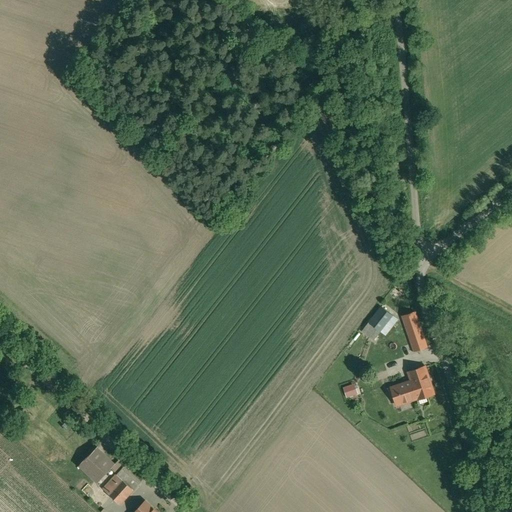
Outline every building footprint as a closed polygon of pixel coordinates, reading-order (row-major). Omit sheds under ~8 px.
[(397,319),(381,306),(362,331),(374,340),(380,332),(385,335),(397,319)] [(417,320),(405,324),(414,351),(427,347),(417,320)] [(353,361),(364,366),(372,345),(361,340),(353,361)] [(425,367),(408,373),(412,382),(394,388),(397,398),(414,392),(417,400),(434,394),(425,367)] [(345,398),(357,394),(353,383),(341,386),(345,398)] [(16,430),(31,415),(22,407),(7,421),(16,430)] [(115,464),(96,447),(79,466),(97,482),(115,464)] [(140,482),(124,467),(103,489),(120,504),(140,482)] [(145,501),(134,511),(150,511),(154,508),(145,501)]
